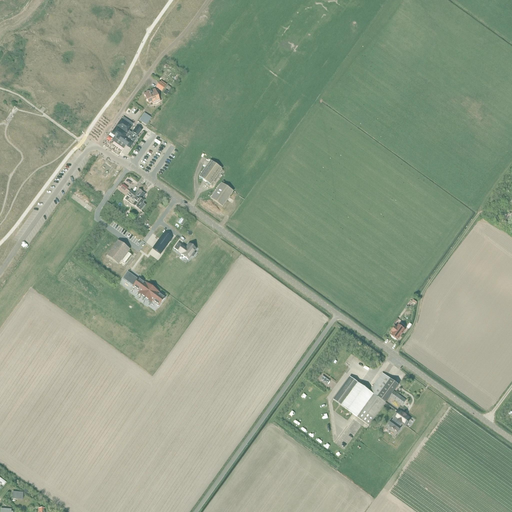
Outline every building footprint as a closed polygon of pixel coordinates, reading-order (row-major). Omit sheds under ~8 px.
[(159,83),(155,88),(162,92),(167,85),(161,81),(160,84),(159,83)] [(155,89),(144,94),(148,104),(153,101),(154,105),(160,102),(158,96),(159,96),(158,93),(157,94),(155,89)] [(151,119),(150,118),(147,116),(143,121),(147,124),(151,119)] [(110,133),(109,136),(113,139),(112,140),(114,142),(113,142),(113,143),(123,149),(125,146),(129,149),(137,138),(128,132),(133,125),(123,118),(112,134),(110,133)] [(136,127),(132,133),(137,136),(141,131),(136,127)] [(210,161),(199,177),(210,185),(221,169),(210,161)] [(125,192),(128,188),(123,185),(122,185),(120,184),(118,186),(120,188),(120,189),(125,192)] [(221,184),(210,199),(222,207),(233,192),(221,184)] [(131,192),(127,196),(135,202),(133,205),(138,210),(141,211),(145,206),(143,204),(145,201),(141,199),(145,194),(138,190),(135,195),(131,192)] [(164,233),(153,249),(161,255),(172,239),(164,233)] [(178,243),(174,249),(182,255),(181,255),(188,260),(191,256),(193,257),(196,254),(194,253),(196,250),(189,245),(186,249),(178,243)] [(103,253),(97,261),(103,266),(109,258),(103,253)] [(103,266),(102,267),(109,272),(116,262),(110,257),(109,258),(103,266)] [(116,262),(109,272),(115,277),(116,276),(122,267),(123,267),(116,262)] [(122,267),(116,276),(123,280),(123,279),(128,273),(129,272),(122,267)] [(128,273),(123,279),(134,287),(139,281),(139,280),(128,273)] [(134,287),(133,288),(140,293),(146,284),(139,280),(139,281),(134,287)] [(140,293),(139,294),(145,299),(153,289),(146,284),(140,293)] [(153,289),(145,299),(152,303),(153,302),(159,294),(159,293),(153,289)] [(159,294),(153,302),(159,307),(165,298),(159,294)] [(403,330),(405,327),(400,323),(398,326),(398,325),(396,327),(395,327),(391,333),(392,334),(390,336),(392,337),(391,338),(395,341),(396,340),(397,341),(405,331),(403,330)] [(349,377),(333,400),(358,418),(369,426),(385,404),(385,403),(390,397),(395,401),(392,405),(396,407),(398,404),(409,412),(414,405),(409,402),(408,403),(393,392),(398,386),(382,374),(369,392),(349,377)] [(323,376),(320,379),(328,385),(330,382),(323,376)] [(391,420),(389,424),(393,427),(392,428),(396,431),(397,430),(398,432),(401,428),(400,426),(402,423),(406,426),(411,419),(407,417),(407,416),(403,413),(402,414),(398,411),(394,417),(395,418),(392,421),(391,420)]
